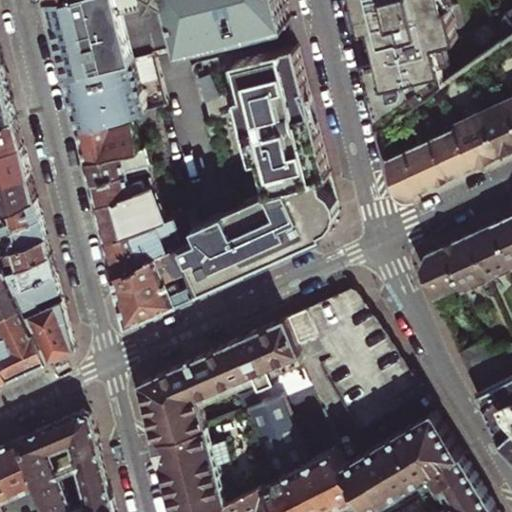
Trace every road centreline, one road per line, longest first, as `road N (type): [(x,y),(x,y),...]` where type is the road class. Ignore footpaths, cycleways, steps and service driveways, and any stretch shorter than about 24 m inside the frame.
road 1 (residential): [(112,366),(21,0)]
road 2 (residential): [(112,366),(382,238)]
road 3 (residential): [(382,238),(392,271),(511,478)]
road 4 (residential): [(321,0),(382,238)]
road 5 (residential): [(149,511),(112,366)]
road 6 (residential): [(382,238),(511,180)]
road 7 (residential): [(0,417),(112,366)]
